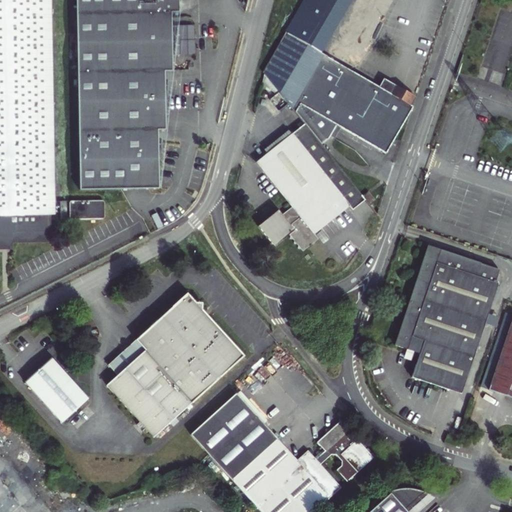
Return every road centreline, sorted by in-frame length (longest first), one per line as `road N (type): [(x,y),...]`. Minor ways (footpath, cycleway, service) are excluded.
road 1 (unclassified): [(0,328),(173,239),(206,204),(222,161)]
road 2 (unclassified): [(467,0),(387,229)]
road 3 (unclassified): [(353,393),(372,419),(406,441),(511,475)]
road 4 (unclassified): [(387,229),(348,339),(353,393)]
road 5 (unclassified): [(222,161),(264,0)]
road 6 (unclassified): [(387,229),(369,265),(346,286),(317,295),(268,286)]
road 7 (unclassified): [(268,286),(225,238),(222,161)]
road 8 (unclassified): [(353,393),(330,382),(301,348),(268,286)]
